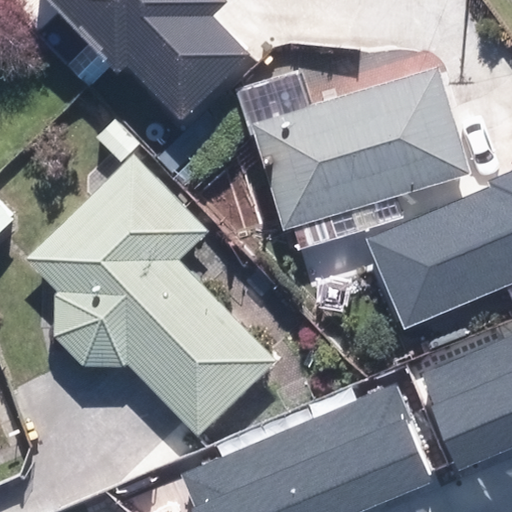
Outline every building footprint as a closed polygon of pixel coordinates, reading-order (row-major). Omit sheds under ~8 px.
[(48,0),(117,73),(126,65),(179,122),(252,54),(215,14),(229,2),(227,0),(48,0)] [(405,190),(480,167),(448,63),(262,119),(294,224),(360,204),(368,228),(413,215),(405,190)] [(144,149),(35,251),(64,283),(63,330),(92,359),(138,361),(205,430),(285,356),(188,254),(217,226),(144,149)] [(404,326),(511,281),(511,171),(489,181),(492,189),(369,239),(404,326)] [(0,243),(25,218),(0,192),(0,243)] [(431,406),(461,470),(511,447),(511,333),(423,371),(434,405),(431,406)] [(191,506),(193,511),(356,511),(430,481),(404,420),(410,418),(395,384),(184,474),(197,504),(191,506)] [(0,445),(12,440),(0,413),(0,445)]
